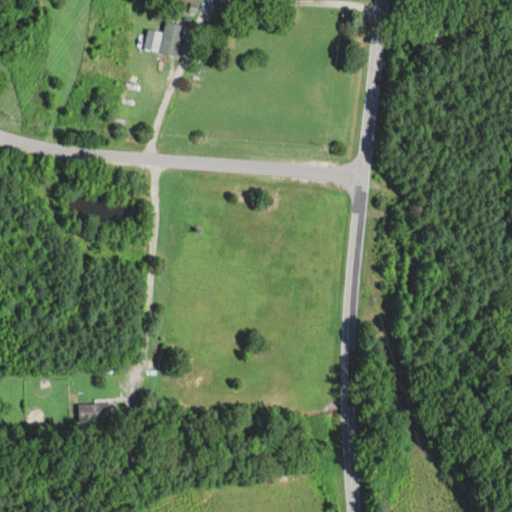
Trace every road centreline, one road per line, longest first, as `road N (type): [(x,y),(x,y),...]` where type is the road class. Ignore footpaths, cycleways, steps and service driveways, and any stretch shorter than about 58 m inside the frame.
road 1 (tertiary): [(361,511),(359,181),(384,0)]
road 2 (residential): [(359,181),(110,166),(0,140)]
